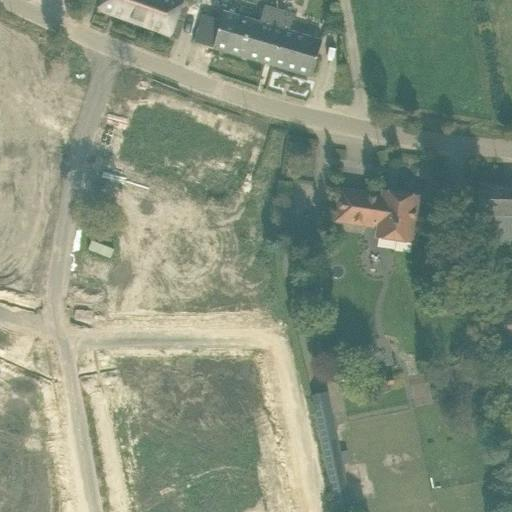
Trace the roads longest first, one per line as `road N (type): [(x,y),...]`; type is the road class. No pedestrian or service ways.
road 1 (residential): [(511,145),(457,142),(292,106),(101,43)]
road 2 (residential): [(57,337),(273,338),(312,511)]
road 3 (residential): [(57,337),(59,200),(101,43)]
road 4 (residential): [(84,511),(55,366),(57,337)]
